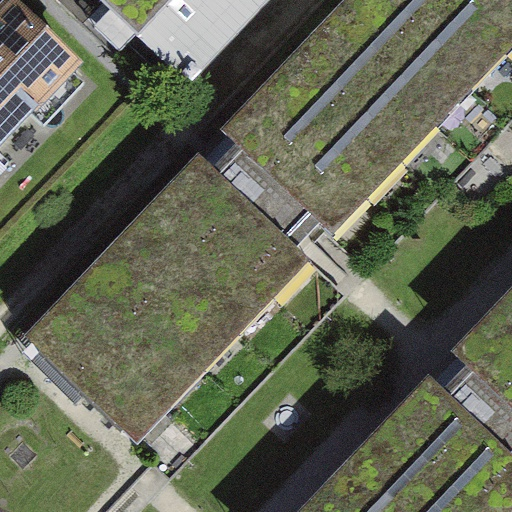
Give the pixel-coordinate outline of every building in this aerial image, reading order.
[(0,163),(96,66),(28,0),(18,0),(0,18),(0,163)] [(108,0),(191,79),(266,0),(108,0)] [(511,0),(358,0),(238,131),(354,237),(511,63),(511,0)] [(210,154),(41,333),(156,441),(325,261),(210,154)] [(511,304),(471,350),(511,386),(511,304)] [(511,511),(511,438),(441,372),(310,511),(511,511)]
